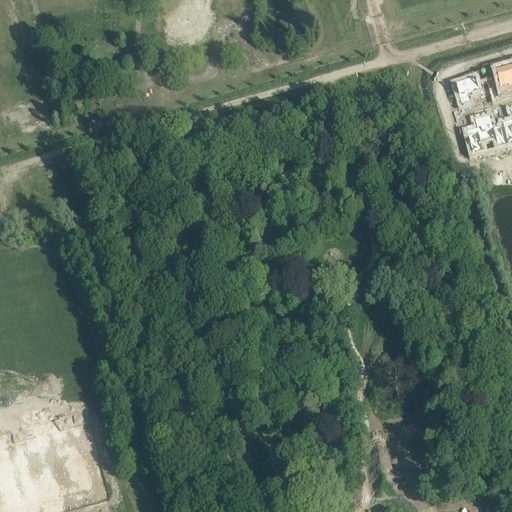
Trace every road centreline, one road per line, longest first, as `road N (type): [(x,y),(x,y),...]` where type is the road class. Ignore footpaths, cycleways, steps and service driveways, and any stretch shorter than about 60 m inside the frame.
road 1 (unclassified): [(289,511),(159,123)]
road 2 (tertiary): [(159,123),(388,58)]
road 3 (tertiary): [(0,171),(159,123)]
road 4 (unclassified): [(388,58),(511,24)]
